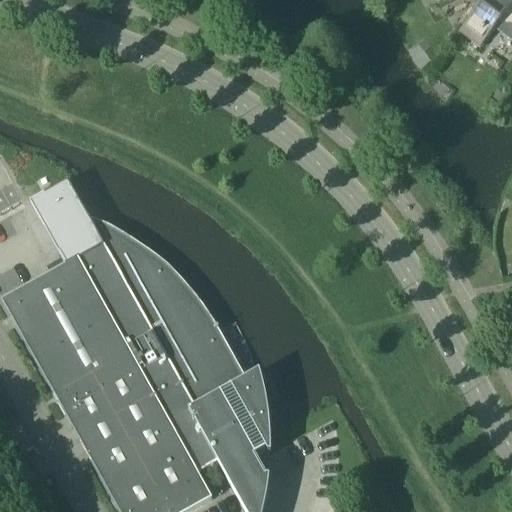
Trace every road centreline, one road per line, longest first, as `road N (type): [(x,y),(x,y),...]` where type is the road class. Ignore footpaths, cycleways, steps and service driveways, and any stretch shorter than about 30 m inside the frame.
road 1 (tertiary): [(511,450),(399,258),(307,156),(190,75),(1,0)]
road 2 (unclassified): [(85,511),(0,353)]
